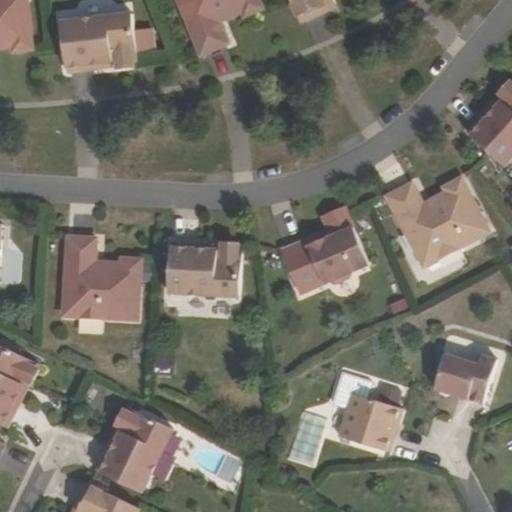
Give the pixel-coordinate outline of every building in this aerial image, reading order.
[(15,44),(31,42),(31,47),(50,44),(45,0),(0,0),(0,70),(7,69),(4,41),(13,40),(15,44)] [(237,20),(262,9),(264,13),(282,7),(278,0),(196,0),(220,53),(246,42),(237,20)] [(311,0),(320,21),(357,6),(355,0),(311,0)] [(150,62),(154,61),(149,10),(79,19),(84,69),(134,63),(134,66),(150,64),(150,62)] [(511,129),(496,147),(511,161),(511,129)] [(453,222),(440,201),(417,216),(455,285),(511,252),(511,235),(488,196),(475,204),(477,207),(453,222)] [(339,263),(338,260),(312,272),(329,316),(359,304),(366,305),(379,299),(382,294),(398,286),(376,227),(352,238),(361,258),(355,261),(353,257),(339,263)] [(0,299),(20,301),(24,237),(0,235),(0,299)] [(120,256),(93,254),(89,332),(163,338),(166,278),(146,276),(146,282),(117,280),(120,256)] [(251,260),(247,263),(199,260),(194,311),(266,315),(271,265),(267,265),(267,262),(251,260)] [(161,347),(159,374),(175,375),(177,349),(161,347)] [(55,403),(62,388),(58,387),(60,381),(14,362),(0,393),(0,433),(32,447),(51,401),(55,403)] [(511,412),(511,377),(507,376),(504,386),(471,376),(461,411),(508,425),(511,412)] [(304,416),(290,459),(315,467),(328,423),(304,416)] [(383,416),(369,461),(419,477),(432,432),(383,416)] [(161,511),(166,511),(198,446),(152,425),(148,428),(140,444),(143,445),(120,491),(161,511)] [(14,499),(30,465),(0,451),(0,502),(4,495),(14,499)]
